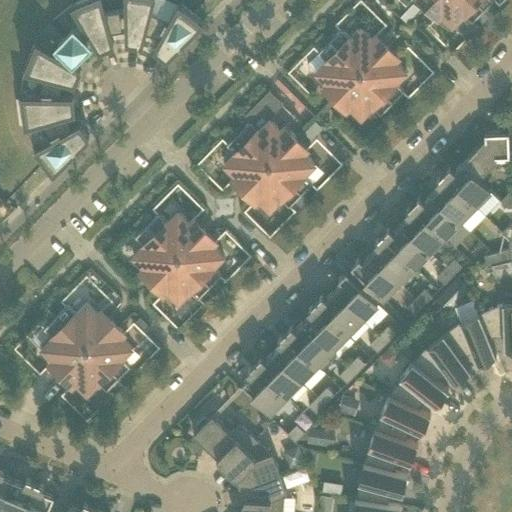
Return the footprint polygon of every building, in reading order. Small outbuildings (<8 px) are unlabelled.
[(105,10),(102,0),(77,0),(74,2),(73,0),(72,0),(72,1),(73,2),(52,18),(51,17),(50,18),(51,19),(82,48),(90,40),(94,38),(100,47),(114,41),(111,29),(105,10)] [(143,41),(146,29),(153,0),(102,0),(105,10),(111,29),(127,27),(127,39),(143,41)] [(155,46),(167,55),(206,17),(205,16),(203,17),(197,13),(182,1),(182,0),(180,0),(179,0),(153,0),(146,29),(161,35),(155,46)] [(464,12),(472,21),(477,16),(483,9),(484,9),(475,0),(430,0),(427,4),(439,16),(442,12),(453,23),(464,12)] [(492,0),(475,0),(484,9),(490,2),(492,0)] [(490,2),(484,9),(491,16),(498,9),(490,2)] [(489,16),(483,9),(477,16),(483,22),(489,16)] [(43,72),(63,77),(75,81),(81,66),(71,61),(74,57),(82,48),(51,19),(36,40),(34,39),(33,40),(35,41),(25,66),(23,65),(22,67),(24,67),(43,72)] [(342,27),(330,39),(361,70),(387,44),(375,32),(372,36),(361,25),(350,36),(342,27)] [(323,84),(335,96),(361,70),(330,39),(318,51),(327,59),(316,70),(327,81),(323,84)] [(396,59),(399,56),(387,44),(361,70),(393,101),(404,89),(396,81),(407,70),(396,59)] [(61,94),(63,77),(43,72),(24,67),(21,93),(19,93),(19,95),(21,95),(24,121),(22,122),(23,123),(25,123),(44,118),(63,112),(75,109),(73,94),(61,94)] [(372,104),(381,113),(393,101),(361,70),(335,96),(347,108),(351,105),(362,115),(372,104)] [(51,172),(90,134),(80,122),(69,128),(63,112),(44,118),(25,123),(35,147),(33,148),(33,150),(35,149),(45,162),(51,170),(50,171),(51,172)] [(251,119),(239,131),(270,162),(296,136),(284,124),(281,128),(270,117),(259,128),(251,119)] [(324,129),(315,120),(304,131),(313,140),(324,129)] [(510,161),(510,153),(509,130),(485,131),(486,139),(478,146),(477,145),(462,160),(479,177),(480,176),(497,159),(498,161),(510,161)] [(232,176),(244,188),(270,162),(239,131),(227,143),(236,151),(225,162),(236,173),(232,176)] [(270,162),(301,193),(313,181),(304,173),(315,162),(304,151),(308,148),(296,136),(270,162)] [(451,164),(443,172),(475,204),(491,188),(480,176),(479,177),(462,160),(454,168),(451,164)] [(289,205),(301,193),(270,162),(244,188),(256,200),(259,197),(270,207),(281,197),(289,205)] [(432,191),(460,219),(475,204),(443,172),(436,179),(439,183),(432,191)] [(508,206),(511,205),(511,188),(501,199),(508,206)] [(420,195),(413,203),(445,234),(460,219),(432,191),(424,198),(420,195)] [(0,224),(17,207),(10,202),(0,196),(0,224)] [(445,234),(413,203),(405,210),(409,213),(401,221),(429,250),(445,234)] [(179,254),(205,228),(193,216),(189,220),(179,209),(168,220),(159,211),(148,223),(179,254)] [(148,223),(153,217),(147,211),(141,217),(148,223)] [(382,233),(414,265),(429,250),(401,221),(393,229),(390,226),(382,233)] [(179,254),(148,223),(136,235),(144,243),(134,254),(144,265),(141,268),(153,280),(179,254)] [(509,238),(511,237),(511,225),(507,225),(502,231),(509,238)] [(217,240),(205,228),(179,254),(210,285),(217,278),(222,273),(213,265),(224,254),(213,243),(217,240)] [(399,280),(414,265),(382,233),(375,241),(378,244),(370,252),(399,280)] [(509,248),(497,251),(499,261),(511,258),(509,248)] [(499,261),(497,251),(484,254),(487,264),(492,263),(499,261)] [(359,256),(351,264),(383,296),(399,280),(370,252),(363,259),(359,256)] [(198,297),(210,285),(179,254),(153,280),(165,292),(168,289),(179,299),(190,288),(198,297)] [(454,257),(445,266),(453,273),(462,265),(454,257)] [(511,270),(511,260),(511,258),(499,261),(492,263),(493,266),(494,273),(495,275),(511,270)] [(453,273),(445,266),(437,275),(444,282),(453,273)] [(342,281),(334,289),(362,317),(378,301),(346,269),(338,277),(342,281)] [(457,276),(449,285),(461,297),(470,288),(457,276)] [(217,278),(210,285),(217,290),(223,284),(217,278)] [(424,288),(415,296),(423,304),(432,295),(424,288)] [(315,301),(347,332),(362,317),(334,289),(326,296),(323,293),(315,301)] [(415,313),(423,304),(415,296),(407,305),(415,313)] [(473,350),(477,362),(497,354),(489,335),(480,311),(474,298),(455,307),(461,321),(458,322),(444,332),(461,355),(473,350)] [(112,300),(103,310),(108,315),(117,306),(112,300)] [(511,346),(511,300),(503,301),(503,303),(501,303),(480,311),(489,335),(504,335),(505,347),(511,346)] [(87,346),(113,320),(101,308),(98,311),(87,301),(76,312),(68,303),(56,315),(87,346)] [(332,347),(347,332),(315,301),(308,308),(311,311),(304,319),(332,347)] [(56,315),(49,308),(41,316),(49,323),(56,315)] [(87,346),(56,315),(49,323),(44,327),(53,335),(42,346),(53,357),(50,360),(61,372),(87,346)] [(153,327),(142,315),(133,324),(144,335),(153,327)] [(285,331),(317,363),(332,347),(304,319),(296,327),(293,324),(285,331)] [(133,346),(122,335),(125,332),(113,320),(87,346),(118,377),(130,365),(122,357),(133,346)] [(389,324),(380,333),(388,341),(397,332),(389,324)] [(302,378),(317,363),(285,331),(278,339),(281,342),(273,350),(302,378)] [(454,381),(471,369),(461,355),(444,332),(444,331),(427,344),(428,345),(423,349),(414,360),(437,379),(447,371),(454,381)] [(378,351),(388,341),(380,333),(370,343),(378,351)] [(411,357),(416,350),(407,343),(402,349),(411,357)] [(87,346),(61,372),(73,384),(77,381),(87,391),(98,381),(107,389),(118,377),(87,346)] [(255,362),(286,393),(302,378),(273,350),(265,358),(262,354),(255,362)] [(358,355),(349,364),(357,372),(366,362),(358,355)] [(393,387),(390,393),(419,407),(427,397),(436,405),(449,388),(437,379),(414,360),(413,360),(400,376),(401,377),(393,387)] [(271,409),(286,393),(255,362),(247,369),(250,373),(242,381),(271,409)] [(349,381),(357,372),(349,364),(341,373),(349,381)] [(328,386),(319,395),(327,402),(336,393),(328,386)] [(338,408),(354,414),(360,398),(343,392),(338,408)] [(406,437),(411,426),(422,431),(431,413),(419,407),(390,393),(389,393),(380,412),(382,413),(376,426),(406,437)] [(318,412),(327,402),(319,395),(310,404),(318,412)] [(283,423),(290,430),(287,432),(295,440),(305,431),(304,430),(313,422),(299,408),(283,423)] [(265,427),(273,420),(265,412),(261,416),(261,423),(265,427)] [(227,465),(256,437),(240,421),(230,430),(212,413),(207,418),(205,415),(196,424),(199,427),(194,432),(227,465)] [(309,441),(334,445),(336,430),(311,426),(309,441)] [(395,469),(400,457),(411,461),(418,442),(406,437),(376,426),(375,426),(368,446),(364,461),(395,469)] [(240,485),(280,470),(272,450),(270,451),(256,437),(227,465),(241,479),(239,481),(240,485)] [(388,501),(391,489),(403,492),(408,472),(395,469),(364,461),(358,481),(356,496),(388,501)] [(0,465),(0,509),(14,477),(4,472),(6,468),(0,465)] [(280,470),(240,485),(242,489),(245,490),(244,510),(269,511),(268,511),(283,511),(285,492),(288,491),(280,470)] [(14,477),(0,509),(0,511),(22,511),(36,481),(26,476),(24,481),(14,477)] [(324,480),(322,489),(341,492),(343,483),(324,480)] [(36,481),(22,511),(46,511),(54,494),(44,489),(45,485),(36,481)] [(298,511),(314,511),(316,495),(300,494),(298,511)] [(388,501),(356,496),(355,496),(352,511),(399,511),(400,503),(388,501)] [(66,511),(90,511),(93,505),(84,501),(82,505),(71,501),(66,511)]
